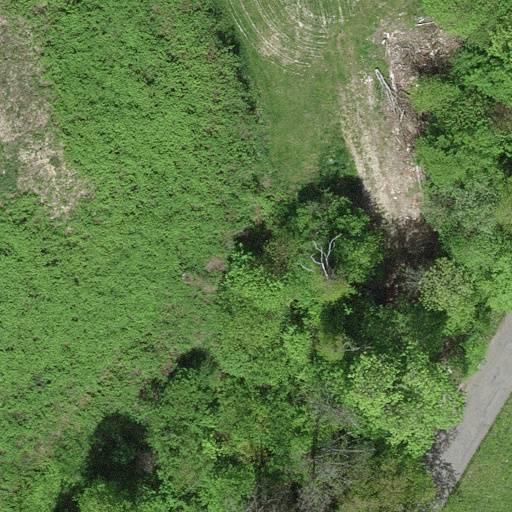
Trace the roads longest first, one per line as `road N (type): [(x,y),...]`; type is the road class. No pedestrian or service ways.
road 1 (track): [(445,447),(363,106)]
road 2 (unclassified): [(413,511),(511,339)]
